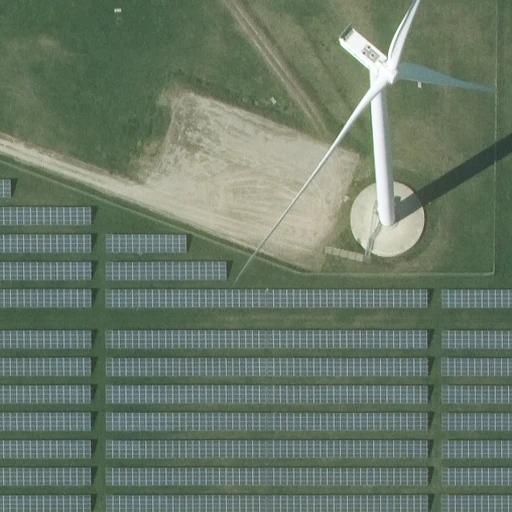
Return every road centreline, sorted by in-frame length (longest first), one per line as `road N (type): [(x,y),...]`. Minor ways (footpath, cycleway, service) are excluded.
road 1 (track): [(511,322),(0,321)]
road 2 (track): [(103,511),(102,206)]
road 3 (track): [(439,281),(439,511)]
